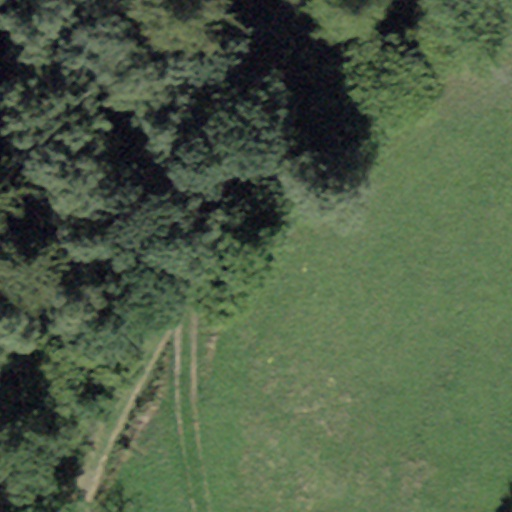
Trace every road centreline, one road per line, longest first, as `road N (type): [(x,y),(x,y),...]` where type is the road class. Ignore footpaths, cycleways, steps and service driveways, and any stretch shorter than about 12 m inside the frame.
road 1 (track): [(307,0),(179,271),(190,511)]
road 2 (track): [(179,271),(69,511)]
